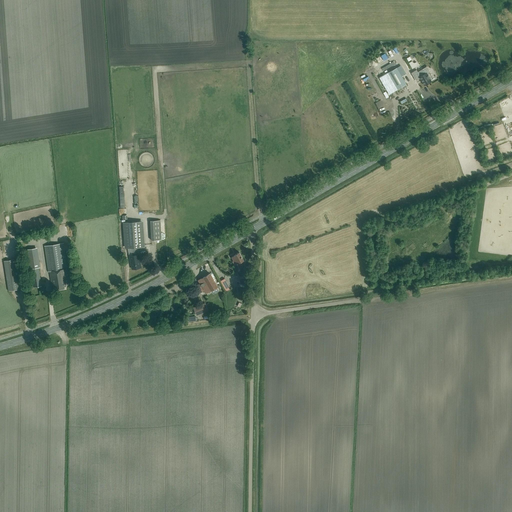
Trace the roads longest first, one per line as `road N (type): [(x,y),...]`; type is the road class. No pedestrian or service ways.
road 1 (secondary): [(249,230),(511,82)]
road 2 (secondary): [(0,347),(109,307),(249,230)]
road 3 (track): [(56,328),(64,338),(252,314)]
road 4 (unclassified): [(249,511),(252,314)]
